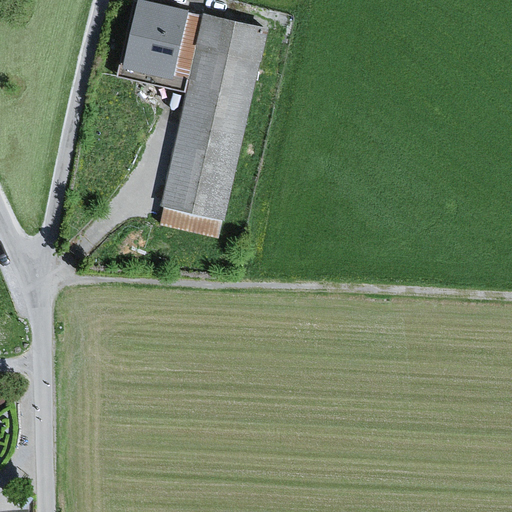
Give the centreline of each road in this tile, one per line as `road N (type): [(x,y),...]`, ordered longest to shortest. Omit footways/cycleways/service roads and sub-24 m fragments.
road 1 (track): [(511,296),(38,276)]
road 2 (unclassified): [(38,276),(101,0)]
road 3 (unclassified): [(47,511),(38,276)]
